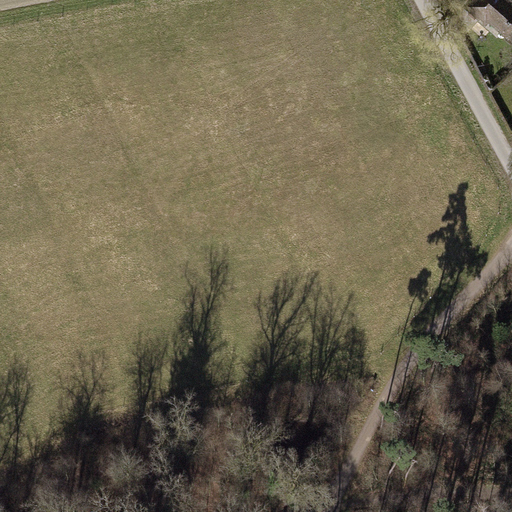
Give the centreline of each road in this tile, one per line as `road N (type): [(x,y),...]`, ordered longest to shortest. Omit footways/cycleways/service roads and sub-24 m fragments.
road 1 (track): [(330,510),(402,364),(511,250)]
road 2 (unclassified): [(431,0),(511,149)]
